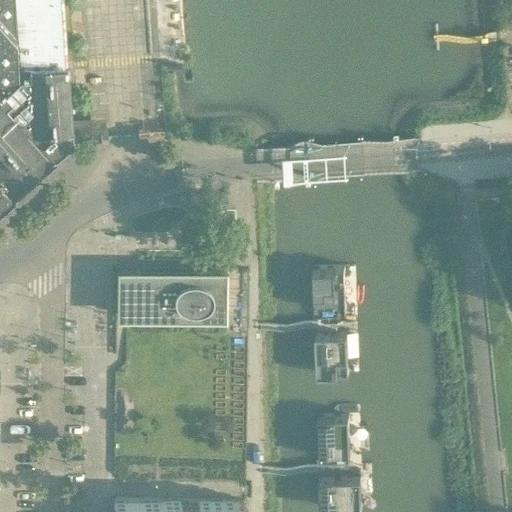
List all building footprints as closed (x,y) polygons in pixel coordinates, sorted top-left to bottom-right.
[(0,0),(0,191),(6,199),(20,187),(0,163),(0,0)] [(61,0),(0,0),(0,163),(20,187),(70,143),(71,143),(71,142),(72,141),(71,139),(82,138),(82,141),(100,140),(100,136),(99,122),(81,124),(81,125),(71,125),(61,0)] [(81,6),(82,52),(107,51),(105,5),(81,6)] [(342,266),(312,267),(313,307),(343,306),(342,266)] [(225,318),(225,268),(136,267),(136,289),(129,289),(129,295),(136,296),(136,318),(225,318)] [(344,333),(315,334),(316,374),(346,373),(344,333)] [(347,414),(317,415),(319,455),(349,454),(347,414)] [(359,476),(319,478),(320,508),(360,506),(359,476)] [(189,511),(189,498),(112,497),(112,511),(189,511)] [(243,511),(244,499),(189,498),(189,511),(243,511)]
